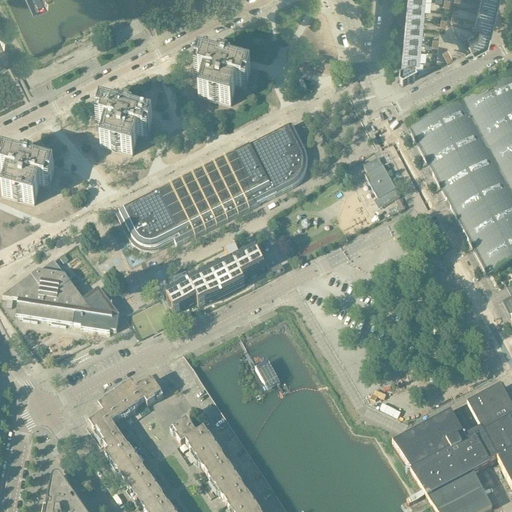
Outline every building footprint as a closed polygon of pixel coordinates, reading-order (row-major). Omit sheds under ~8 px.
[(44,0),(28,0),(34,12),(47,6),(44,0)] [(424,11),(425,1),(415,0),(406,0),(406,9),(424,11)] [(494,17),(496,8),(479,3),(477,13),(494,17)] [(423,21),(424,11),(406,9),(405,20),(423,21)] [(491,27),(494,17),(477,13),(474,23),(477,24),(491,27)] [(422,31),(423,21),(405,20),(404,30),(422,31)] [(488,42),(491,27),(477,24),(475,32),(488,42)] [(421,42),(422,31),(404,30),(403,40),(421,42)] [(488,42),(475,32),(467,37),(469,41),(474,50),(488,42)] [(420,52),(421,42),(403,40),(402,50),(420,52)] [(474,50),(469,41),(463,44),(468,53),(474,50)] [(419,62),(420,52),(402,50),(401,60),(419,62)] [(198,99),(230,108),(236,88),(245,91),(250,74),(230,68),(232,63),(219,60),(218,65),(198,60),(193,76),(203,79),(198,99)] [(415,71),(416,62),(419,62),(401,60),(400,78),(415,71)] [(403,88),(419,79),(419,78),(415,71),(400,78),(399,85),(403,88)] [(511,74),(411,132),(410,135),(487,279),(498,273),(511,265),(511,74)] [(301,80),(290,85),(294,92),(296,96),(306,90),(301,80)] [(105,129),(100,149),(132,157),(137,138),(147,140),(152,123),(132,118),(133,113),(121,109),(120,115),(100,109),(95,126),(105,129)] [(176,249),(292,190),(304,178),(304,177),(305,175),(306,174),(306,173),(307,171),(307,169),(307,168),(307,166),(307,165),(306,159),(304,152),(292,127),(116,216),(128,241),(132,247),(136,250),(142,253),(144,254),(146,254),(149,255),(151,254),(160,252),(174,245),(176,249)] [(0,164),(0,176),(7,178),(2,198),(34,207),(39,187),(49,190),(54,173),(34,168),(35,162),(23,159),(21,164),(2,159),(0,164)] [(379,211),(399,200),(395,192),(382,168),(378,160),(377,160),(363,168),(367,176),(365,177),(379,203),(376,205),(379,211)] [(211,279),(167,302),(173,314),(195,302),(197,306),(198,308),(200,307),(204,315),(206,314),(219,308),(214,300),(221,297),(225,305),(268,283),(260,269),(263,268),(256,256),(226,271),(225,269),(238,262),(234,253),(221,260),(221,261),(206,269),(211,279)] [(66,264),(62,259),(57,263),(61,268),(66,264)] [(18,289),(14,292),(2,301),(3,301),(7,302),(13,303),(18,303),(16,319),(23,320),(22,323),(37,325),(38,323),(51,325),(51,327),(66,329),(66,327),(81,329),(81,332),(110,336),(110,334),(116,335),(119,319),(99,291),(83,302),(54,263),(18,289)] [(275,279),(285,274),(281,267),(271,271),(275,279)] [(181,273),(169,279),(174,289),(186,283),(181,273)] [(162,399),(151,383),(138,393),(133,385),(127,389),(140,407),(144,404),(147,409),(162,399)] [(140,407),(127,389),(98,409),(103,417),(111,427),(140,407)] [(511,406),(502,389),(392,448),(433,511),(490,511),(491,511),(472,477),(496,463),(501,471),(500,471),(511,493),(511,406)] [(126,449),(115,432),(111,427),(103,417),(89,427),(94,435),(95,434),(104,446),(103,447),(108,454),(105,456),(108,461),(126,449)] [(171,433),(181,448),(185,445),(196,462),(215,449),(203,432),(196,437),(186,423),(171,433)] [(130,437),(125,430),(122,432),(127,439),(130,437)] [(146,477),(140,469),(126,449),(108,461),(128,490),(146,477)] [(234,478),(215,449),(196,462),(216,491),(234,478)] [(136,501),(154,489),(146,477),(128,490),(136,501)] [(246,511),(253,507),(234,478),(216,491),(229,511),(246,511)] [(85,511),(84,511),(81,511),(76,504),(74,501),(75,501),(75,500),(75,499),(76,499),(76,498),(76,497),(75,497),(75,496),(64,480),(61,482),(60,481),(59,481),(58,480),(57,480),(56,480),(55,480),(55,481),(54,481),(53,482),(53,483),(52,483),(52,484),(48,483),(45,503),(45,504),(45,505),(46,505),(46,506),(47,506),(48,507),(47,511),(46,511),(85,511)] [(170,511),(166,506),(154,489),(136,501),(143,511),(170,511)] [(413,500),(406,504),(409,508),(416,504),(417,503),(415,499),(413,500)]
